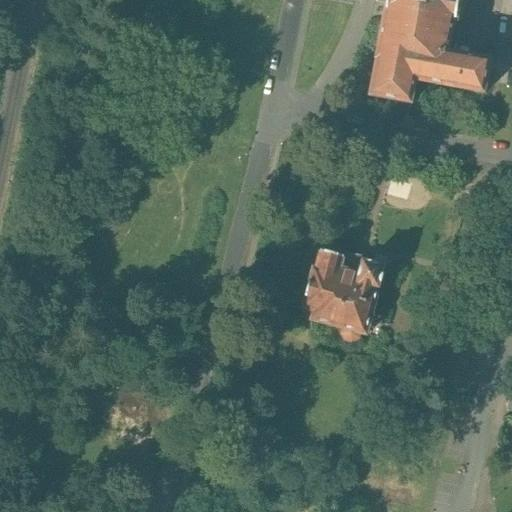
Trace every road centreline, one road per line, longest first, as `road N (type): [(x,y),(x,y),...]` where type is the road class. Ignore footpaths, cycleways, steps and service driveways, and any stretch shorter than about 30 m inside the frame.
road 1 (residential): [(273,120),(165,511)]
road 2 (residential): [(273,120),(511,169)]
road 3 (residential): [(511,277),(454,511)]
road 4 (residential): [(299,0),(273,120)]
